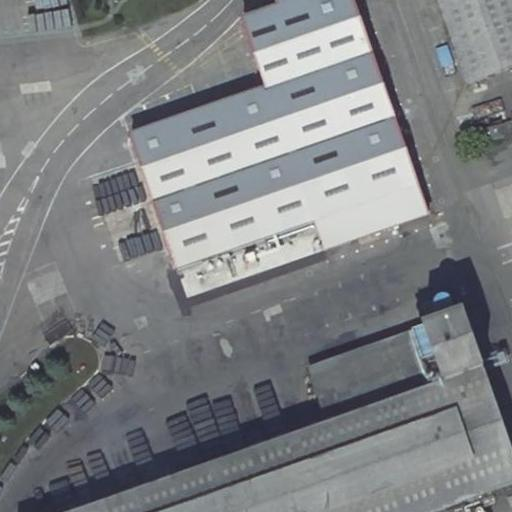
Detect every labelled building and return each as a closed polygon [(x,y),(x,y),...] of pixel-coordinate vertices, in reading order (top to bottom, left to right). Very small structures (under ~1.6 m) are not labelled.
[(238,27),(261,97),(131,143),(178,270),(305,226),(310,224),(320,252),(423,216),(345,0),(315,0),(308,3),(306,0),(267,0),(272,15),(238,27)] [(511,0),(432,0),(465,92),(511,75),(511,0)] [(305,226),(178,270),(188,298),(320,252),(310,224),(305,226)] [(281,304),(290,329),(392,295),(383,269),(281,304)] [(280,307),(138,353),(152,395),(294,349),(280,307)] [(182,477),(82,511),(424,511),(511,482),(511,465),(460,320),(308,373),(326,427),(206,469),(195,441),(172,449),(182,477)] [(115,471),(113,465),(111,464),(108,461),(102,460),(96,462),(93,465),(91,468),(89,474),(90,478),(93,481),(96,484),(100,486),(106,485),(109,484),(114,479),(115,475),(115,471)]
